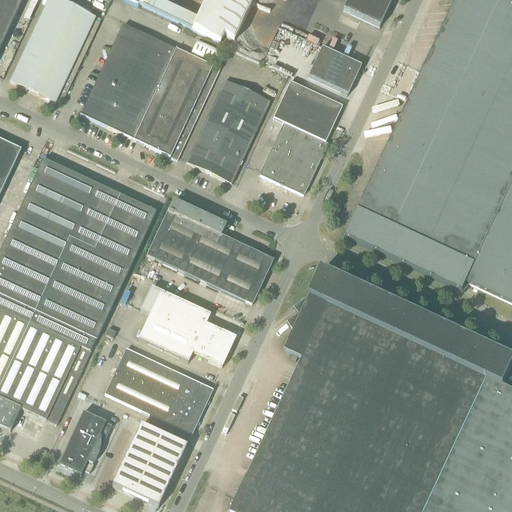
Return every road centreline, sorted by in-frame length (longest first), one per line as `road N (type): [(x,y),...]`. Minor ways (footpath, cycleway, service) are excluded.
road 1 (unclassified): [(301,244),(0,105)]
road 2 (unclassified): [(176,511),(301,244)]
road 3 (unclassified): [(301,244),(416,0)]
road 4 (unclassified): [(511,343),(301,244)]
